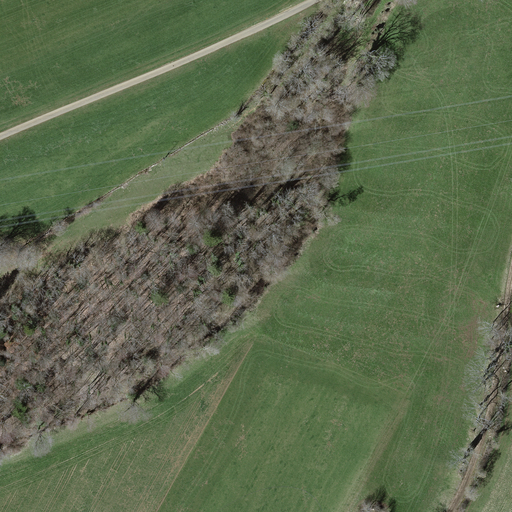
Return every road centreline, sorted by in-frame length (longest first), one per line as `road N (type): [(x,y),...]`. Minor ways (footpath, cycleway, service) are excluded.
road 1 (unclassified): [(322,0),(0,136)]
road 2 (track): [(511,278),(460,473),(438,511)]
